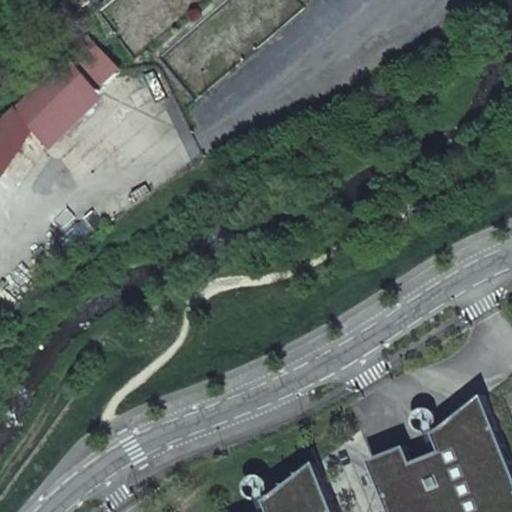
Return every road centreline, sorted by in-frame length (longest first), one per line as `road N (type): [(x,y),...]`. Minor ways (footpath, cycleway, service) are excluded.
road 1 (unclassified): [(511,258),(476,271),(248,404),(133,450),(50,511)]
road 2 (unclassified): [(201,130),(391,0)]
